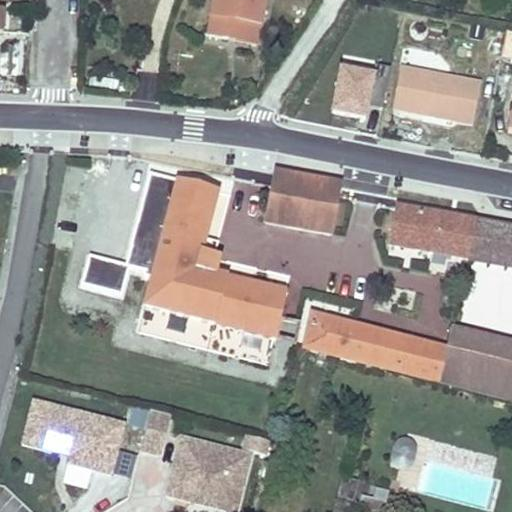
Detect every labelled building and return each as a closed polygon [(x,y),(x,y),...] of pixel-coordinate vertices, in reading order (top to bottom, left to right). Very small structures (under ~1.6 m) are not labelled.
[(259,30),(264,0),(214,0),(208,37),(218,39),(221,20),(227,22),(227,24),(259,30)] [(257,46),(259,30),(227,24),(227,22),(221,20),(218,39),(257,46)] [(377,130),(390,71),(372,67),(369,81),(342,75),(332,121),(377,130)] [(473,120),(480,85),(400,69),(394,104),(424,110),(423,117),(452,122),(453,116),(473,120)] [(423,117),(424,110),(394,104),(392,110),(423,117)] [(472,126),(473,120),(453,116),(452,122),(472,126)] [(152,280),(177,182),(150,175),(125,267),(89,257),(82,287),(122,297),(129,269),(145,273),(144,278),(152,280)] [(332,235),(340,189),(275,177),(267,223),(332,235)] [(201,254),(204,242),(217,193),(177,182),(152,280),(144,308),(276,341),(280,320),(286,292),(228,279),(215,275),(216,270),(219,259),(214,258),(201,254)] [(467,259),(477,223),(395,210),(388,246),(467,259)] [(511,229),(477,223),(467,259),(466,260),(511,268),(511,229)] [(214,258),(217,245),(204,242),(201,254),(214,258)] [(228,279),(229,273),(216,270),(215,275),(228,279)] [(446,350),(312,316),(306,349),(439,384),(446,350)] [(485,359),(489,340),(450,331),(446,350),(485,359)] [(511,402),(511,346),(489,340),(485,359),(446,350),(439,384),(511,402)] [(125,421),(33,399),(22,443),(69,455),(69,457),(68,461),(113,472),(125,421)] [(151,409),(141,448),(161,453),(171,414),(151,409)] [(238,511),(253,452),(179,434),(165,495),(236,511),(238,511)] [(115,475),(131,480),(138,459),(121,454),(115,475)] [(351,511),(359,482),(341,478),(332,511),(351,511)] [(0,511),(29,511),(5,487),(0,491),(0,511)] [(384,511),(387,503),(361,497),(359,507),(384,511)]
